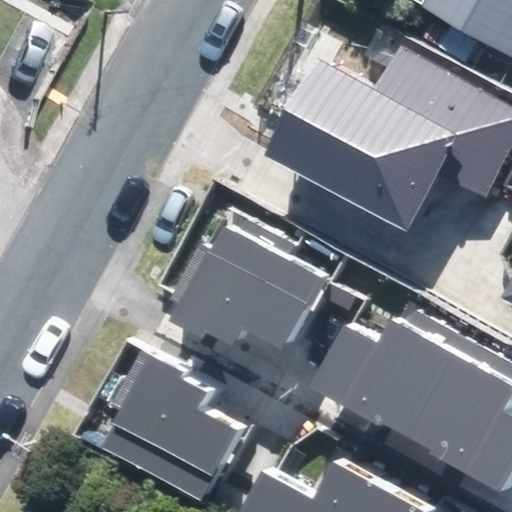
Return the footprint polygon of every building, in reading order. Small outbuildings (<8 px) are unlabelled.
[(511,0),(431,0),(511,45),(511,0)] [(320,60),(267,156),(406,232),(437,176),(485,203),(511,153),(511,103),(400,42),(374,89),(320,60)] [(223,222),(174,311),(229,341),(237,326),(281,349),(321,275),(223,222)] [(346,326),(312,389),(504,494),(511,478),(511,417),(500,411),(511,389),(511,365),(409,310),(387,349),(346,326)] [(151,348),(105,444),(211,495),(245,425),(206,407),(213,391),(187,378),(192,368),(151,348)] [(268,467),(244,511),(245,511),(427,511),(430,508),(338,457),(318,495),(268,467)]
